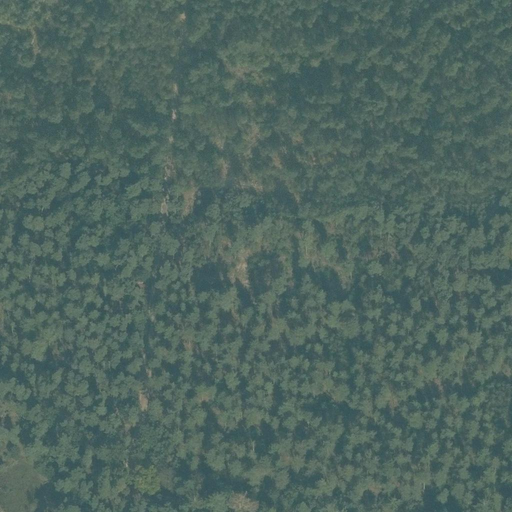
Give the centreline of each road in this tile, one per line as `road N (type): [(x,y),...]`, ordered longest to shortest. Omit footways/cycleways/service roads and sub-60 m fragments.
road 1 (track): [(154,286),(352,315),(511,327)]
road 2 (track): [(189,0),(154,286)]
road 3 (track): [(131,498),(132,462),(0,370)]
road 4 (track): [(154,286),(132,462)]
road 5 (track): [(131,498),(275,511)]
